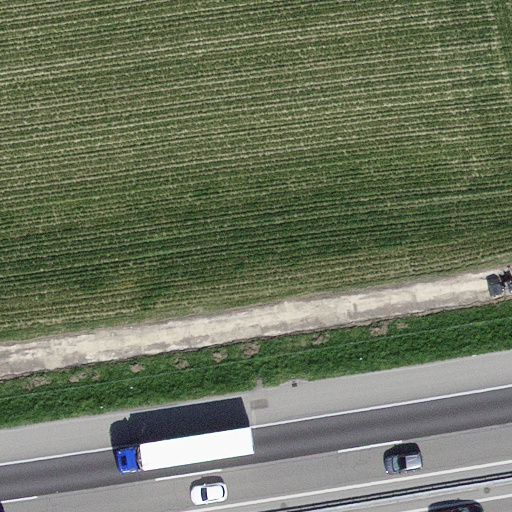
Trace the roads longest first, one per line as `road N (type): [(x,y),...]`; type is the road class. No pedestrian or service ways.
road 1 (motorway): [(511,422),(0,501)]
road 2 (track): [(0,360),(511,282)]
